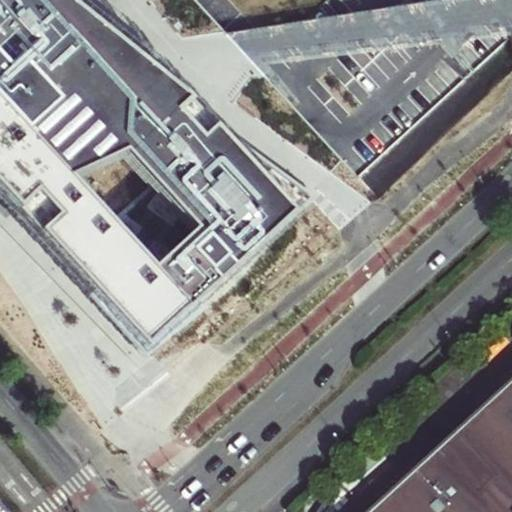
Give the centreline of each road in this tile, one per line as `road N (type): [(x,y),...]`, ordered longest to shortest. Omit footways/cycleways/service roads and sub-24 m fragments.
road 1 (secondary): [(511,183),(155,511)]
road 2 (secondary): [(234,511),(511,259)]
road 3 (primary): [(101,511),(0,393)]
